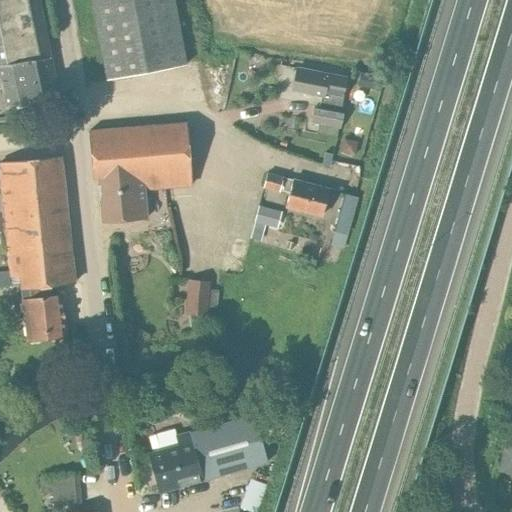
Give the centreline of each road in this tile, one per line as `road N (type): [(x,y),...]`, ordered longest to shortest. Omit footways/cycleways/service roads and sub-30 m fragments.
road 1 (motorway): [(470,0),(314,511)]
road 2 (motorway): [(363,511),(511,28)]
road 3 (unclassified): [(121,511),(71,132)]
road 4 (unclassified): [(467,511),(462,437),(470,377),(511,233)]
road 5 (unknown): [(71,132),(115,104),(189,107),(217,219)]
road 6 (unclassified): [(71,132),(47,0)]
